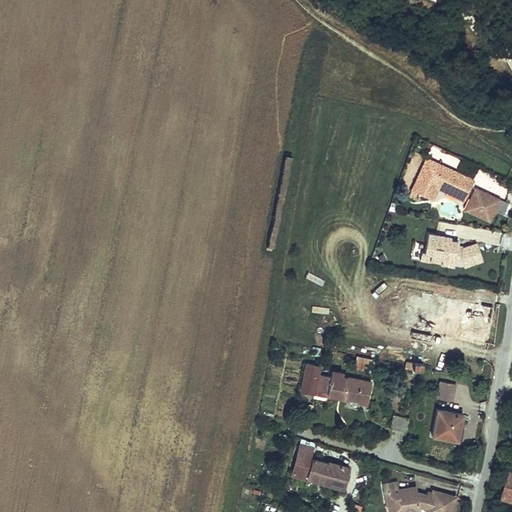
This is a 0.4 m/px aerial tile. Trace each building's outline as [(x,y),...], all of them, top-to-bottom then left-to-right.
[(461,203),(473,177),(425,155),(410,187),(438,200),(441,193),(461,203)] [(463,208),(490,220),(501,197),(474,185),(463,208)] [(451,236),(428,232),(424,250),(422,250),(421,252),(426,253),(426,251),(431,252),(430,258),(440,260),(441,262),(454,265),(456,257),(462,258),(465,265),(483,258),(478,246),(475,248),(473,243),(463,246),(462,247),(461,250),(457,250),(458,245),(459,240),(450,239),(451,236)] [(430,260),(430,258),(431,252),(426,251),(426,253),(421,252),(420,258),(430,260)] [(386,323),(428,331),(434,296),(407,291),(405,305),(390,302),(386,323)] [(434,296),(428,331),(486,342),(492,307),(434,296)] [(426,373),(427,366),(411,363),(409,370),(426,373)] [(314,396),(315,390),(328,393),(328,395),(358,400),(357,405),(369,407),(373,385),(342,379),(344,374),(333,372),(332,377),(319,374),(320,367),(307,365),(302,394),(314,396)] [(440,381),(437,398),(452,401),(455,383),(440,381)] [(438,409),(433,435),(458,440),(463,414),(438,409)] [(394,415),(391,427),(407,430),(409,418),(394,415)] [(313,458),(307,478),(333,485),(336,475),(346,478),(349,467),(328,461),(328,463),(313,458)] [(343,488),(346,478),(336,475),(333,485),(343,488)] [(395,511),(409,510),(408,505),(418,503),(428,506),(427,510),(434,511),(450,511),(455,497),(433,491),(432,493),(428,492),(426,498),(416,495),(415,487),(397,490),(396,482),(383,484),(387,504),(394,503),(395,511)] [(395,511),(394,503),(387,504),(389,511),(409,511),(409,510),(395,511)]
